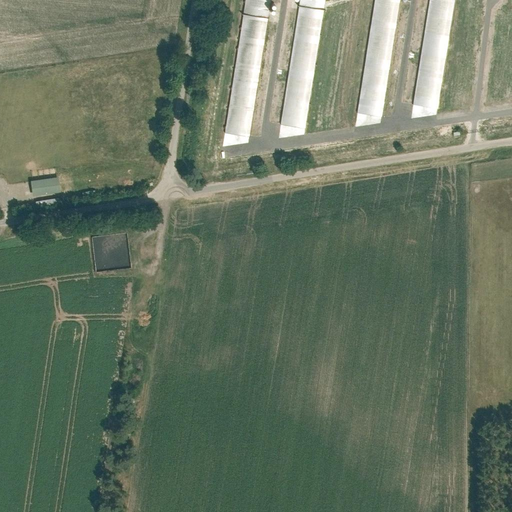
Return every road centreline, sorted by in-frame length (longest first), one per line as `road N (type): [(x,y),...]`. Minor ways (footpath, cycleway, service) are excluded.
road 1 (unclassified): [(168,195),(511,141)]
road 2 (unclassified): [(168,195),(198,0)]
road 3 (unclassified): [(168,195),(0,221)]
